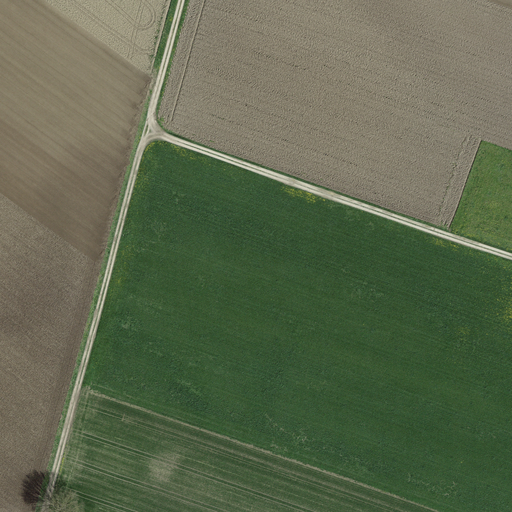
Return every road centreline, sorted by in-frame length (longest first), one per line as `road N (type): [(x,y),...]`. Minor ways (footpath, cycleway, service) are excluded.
road 1 (track): [(48,511),(183,0)]
road 2 (track): [(147,138),(511,259)]
